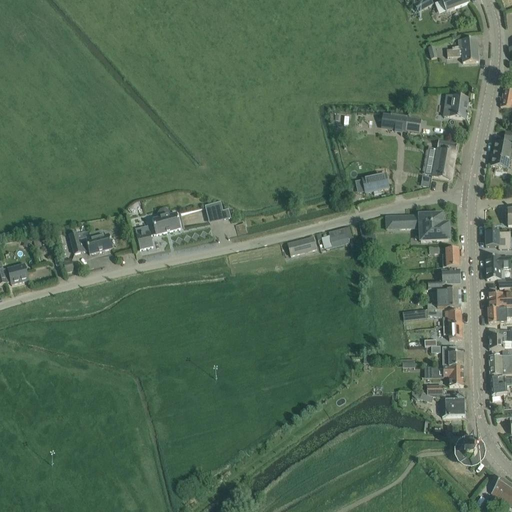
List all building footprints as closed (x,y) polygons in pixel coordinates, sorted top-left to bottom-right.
[(425,0),(415,6),(419,13),(433,5),(430,0),(425,0)] [(440,0),(446,14),(469,4),(467,0),(440,0)] [(463,65),(479,63),(478,41),(458,42),(458,48),(452,49),(452,51),(447,52),(447,60),(462,59),(463,65)] [(434,48),(428,50),(431,61),(437,59),(434,48)] [(500,109),(510,111),(511,111),(511,110),(511,92),(503,91),(500,109)] [(449,119),(455,120),(465,121),(468,101),(452,98),(451,109),(445,108),(443,118),(449,119)] [(421,121),(409,119),(407,132),(420,134),(421,121)] [(511,135),(505,134),(503,145),(511,145),(511,135)] [(438,142),(433,168),(431,177),(451,181),(457,146),(438,142)] [(495,144),(491,168),(507,171),(511,147),(495,144)] [(158,218),(158,219),(152,221),(156,237),(180,231),(176,215),(170,217),(170,215),(170,213),(168,211),(166,210),(164,209),(161,210),(159,211),(158,213),(158,215),(158,218)] [(419,218),(399,219),(399,231),(416,230),(419,230),(419,228),(423,228),(424,234),(420,234),(420,243),(449,242),(449,231),(446,231),(445,226),(442,226),(442,216),(419,217),(419,218)] [(366,227),(359,228),(364,249),(371,247),(366,227)] [(69,237),(74,256),(88,252),(89,256),(113,250),(109,236),(103,238),(102,232),(90,235),(91,241),(79,244),(77,235),(69,237)] [(136,237),(140,252),(153,249),(149,234),(136,237)] [(485,234),(485,249),(510,248),(510,234),(485,234)] [(288,245),(290,255),(291,259),(316,252),(313,239),(288,245)] [(458,251),(448,251),(445,252),(446,270),(459,269),(458,251)] [(486,260),(486,282),(498,281),(500,281),(500,271),(510,271),(510,260),(500,260),(500,259),(486,260)] [(74,273),(71,261),(63,262),(66,274),(74,273)] [(1,263),(0,263),(0,286),(11,283),(11,286),(28,282),(26,272),(24,266),(4,271),(3,270),(1,263)] [(459,272),(449,272),(441,273),(442,284),(428,284),(428,290),(442,290),(442,287),(460,286),(459,272)] [(511,280),(500,281),(498,281),(499,290),(511,290),(511,280)] [(427,311),(448,310),(461,309),(460,291),(450,292),(444,292),(444,305),(427,306),(427,311)] [(487,296),(488,311),(509,310),(511,310),(511,295),(504,296),(504,295),(497,295),(487,296)] [(443,320),(443,329),(461,328),(461,314),(448,315),(448,310),(427,311),(427,317),(443,320)] [(488,311),(488,326),(498,325),(506,325),(505,318),(511,317),(511,310),(509,310),(488,311)] [(449,337),(449,342),(462,342),(461,328),(443,329),(444,337),(449,337)] [(489,339),(489,352),(504,351),(504,350),(511,350),(511,344),(511,343),(511,333),(503,332),(499,332),(500,339),(489,339)] [(442,350),(443,369),(449,369),(463,368),(462,355),(455,355),(455,349),(442,350)] [(504,357),(488,358),(489,377),(499,377),(507,376),(511,376),(511,367),(511,357),(511,351),(506,352),(506,357),(504,357)] [(463,368),(449,369),(425,369),(425,379),(440,379),(440,377),(443,377),(443,379),(449,379),(449,389),(463,389),(463,368)] [(490,381),(492,398),(507,396),(505,379),(490,381)] [(427,396),(434,398),(443,401),(443,388),(427,388),(427,396)] [(422,395),(420,401),(432,405),(434,398),(427,396),(428,397),(422,395)] [(464,402),(454,402),(441,403),(442,419),(464,418),(464,402)] [(460,453),(460,454),(460,455),(460,456),(460,457),(460,458),(460,459),(461,460),(461,461),(462,462),(463,463),(464,464),(466,465),(468,465),(470,466),(471,466),(472,465),(473,465),(474,465),(475,464),(476,463),(477,462),(478,461),(479,459),(479,458),(479,457),(479,456),(479,455),(479,454),(479,453),(479,452),(478,451),(478,450),(477,449),(476,449),(476,448),(475,448),(474,447),(473,446),(472,446),(471,446),(469,446),(468,446),(467,446),(466,447),(465,447),(464,448),(463,448),(463,449),(462,450),(461,452),(460,453)] [(511,487),(500,480),(495,488),(491,494),(511,507),(511,487)]
